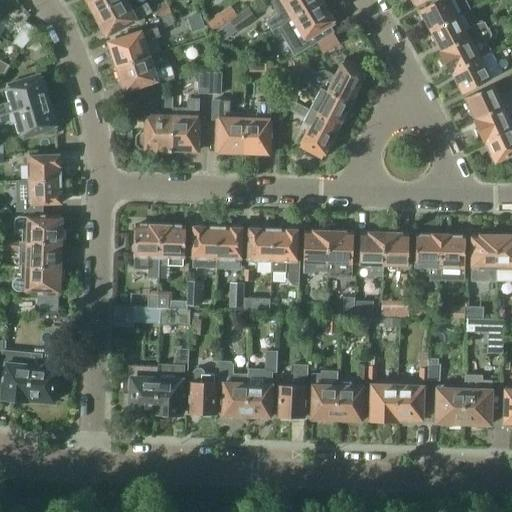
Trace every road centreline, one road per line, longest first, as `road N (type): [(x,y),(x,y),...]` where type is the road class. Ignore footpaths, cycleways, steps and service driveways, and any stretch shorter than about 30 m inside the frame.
road 1 (tertiary): [(511,481),(87,464)]
road 2 (residential): [(87,464),(102,186)]
road 3 (residential): [(102,186),(350,193)]
road 4 (residential): [(102,186),(72,53),(31,0)]
road 5 (residential): [(467,197),(404,70)]
road 6 (residential): [(350,193),(404,70)]
